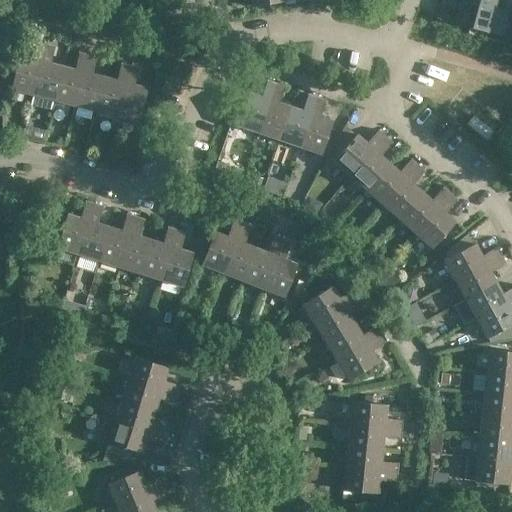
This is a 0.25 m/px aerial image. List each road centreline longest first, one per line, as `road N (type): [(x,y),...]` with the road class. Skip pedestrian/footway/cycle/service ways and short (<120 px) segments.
road 1 (unclassified): [(164,158),(285,218),(281,229),(302,239),(311,257),(352,261),(418,377),(412,511)]
road 2 (unclassified): [(511,234),(485,196),(408,137),(382,90),(390,43)]
road 3 (unclassified): [(218,37),(0,23)]
road 4 (residential): [(164,158),(145,185),(57,154),(0,154)]
road 5 (residential): [(390,43),(276,25),(218,37)]
road 6 (unclassified): [(223,359),(184,472),(195,511)]
road 7 (residential): [(218,37),(164,158)]
